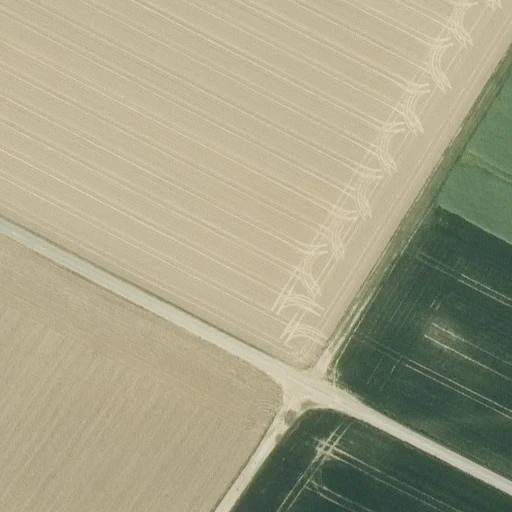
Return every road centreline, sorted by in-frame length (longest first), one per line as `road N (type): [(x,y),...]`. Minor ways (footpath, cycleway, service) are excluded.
road 1 (track): [(511,491),(0,228)]
road 2 (track): [(306,386),(511,56)]
road 3 (track): [(306,386),(222,511)]
